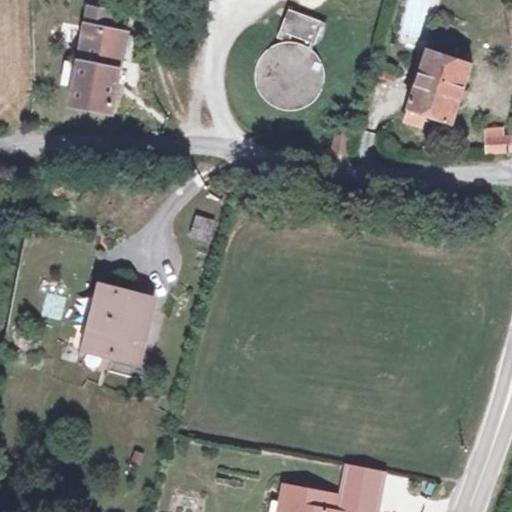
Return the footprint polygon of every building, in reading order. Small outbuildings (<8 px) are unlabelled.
[(282,33),(292,37),(293,31),(318,39),(326,18),(292,5),(282,33)] [(82,10),(80,28),(102,30),(104,12),(82,10)] [(118,33),(102,30),(80,28),(69,111),(107,115),(118,33)] [(304,39),(292,37),(290,37),(276,40),(265,49),(257,61),(255,75),(259,90),(268,102),(277,108),(295,111),(306,108),(320,98),(328,83),(329,71),(325,57),(316,46),(304,39)] [(472,73),(428,53),(403,121),(421,128),(425,116),(452,127),(472,73)] [(352,130),(339,126),(333,147),(346,151),(352,130)] [(497,126),(482,127),(483,150),(507,150),(506,135),(498,135),(497,126)] [(210,241),(215,218),(195,214),(190,236),(210,241)] [(62,320),(67,294),(46,290),(41,315),(62,320)] [(103,293),(87,353),(89,354),(135,366),(151,306),(103,293)] [(339,511),(342,502),(288,489),(284,507),(295,510),(294,511),(339,511)]
